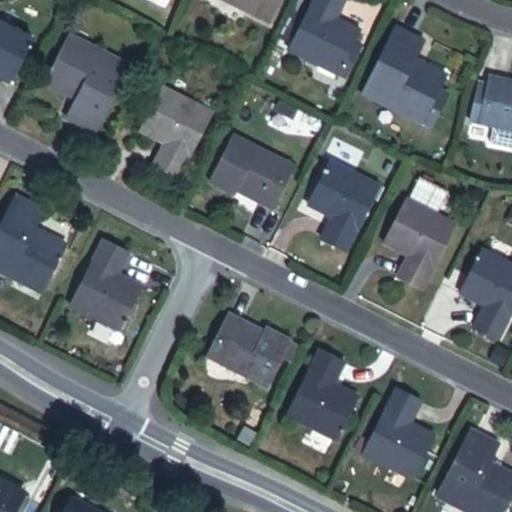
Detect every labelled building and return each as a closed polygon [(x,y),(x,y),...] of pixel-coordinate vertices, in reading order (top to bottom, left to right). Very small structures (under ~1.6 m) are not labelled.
[(203,0),(261,28),(274,0),(203,0)] [(349,41),(352,36),(331,26),(344,0),(310,0),(285,50),(333,74),(349,41)] [(0,79),(6,83),(29,38),(0,23),(0,79)] [(436,91),(444,75),(410,58),(419,40),(392,26),(357,94),(391,111),(395,104),(422,118),(436,91)] [(88,55),(92,48),(61,33),(57,40),(88,55)] [(62,119),(90,133),(125,65),(92,48),(88,55),(57,40),(36,83),(71,101),(62,119)] [(333,74),(340,78),(357,45),(349,41),(333,74)] [(511,81),(488,77),(486,86),(475,84),(468,123),(488,127),(485,145),(511,150),(511,81)] [(147,164),(175,178),(208,113),(158,89),(138,127),(160,138),(147,164)] [(422,118),(432,123),(446,96),(436,91),(422,118)] [(419,125),(422,118),(395,104),(391,111),(419,125)] [(267,212),(289,168),(227,137),(202,186),(230,201),(233,195),(267,212)] [(341,249),(374,186),(326,161),(307,198),(328,209),(314,235),(341,249)] [(403,200),(432,215),(443,193),(414,179),(403,200)] [(13,276),(41,290),(62,248),(28,230),(37,214),(8,199),(0,216),(0,278),(9,283),(13,276)] [(391,274),(419,289),(451,224),(432,215),(403,200),(402,200),(384,237),(404,247),(391,274)] [(115,332),(135,292),(111,280),(124,256),(97,242),(64,307),(115,332)] [(468,329),(494,342),(511,306),(511,267),(478,251),(459,289),(482,301),(468,329)] [(37,297),(41,290),(13,276),(9,283),(37,297)] [(260,387),(276,358),(283,343),(285,340),(260,327),(257,333),(224,314),(201,358),(260,387)] [(276,358),(284,361),(291,347),(283,343),(276,358)] [(348,402),(327,392),(340,364),(315,351),(282,418),(329,441),(348,402)] [(358,454),(406,479),(425,442),(402,430),(416,402),(391,390),(358,454)] [(464,511),(467,508),(473,511),(500,511),(511,489),(511,478),(483,464),(492,447),(464,432),(430,498),(457,511),(464,511)] [(0,511),(7,511),(17,493),(0,483),(0,511)] [(60,511),(90,511),(68,500),(60,511)]
